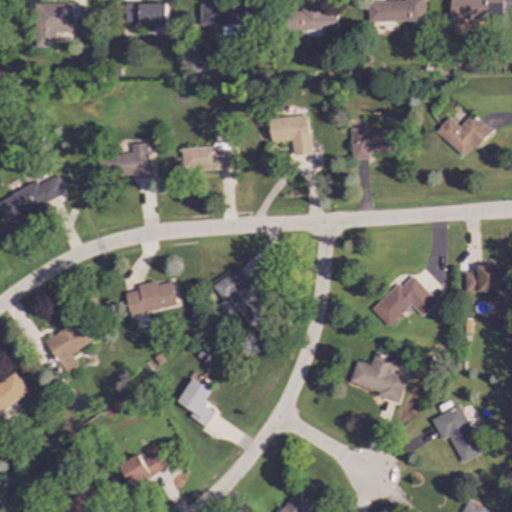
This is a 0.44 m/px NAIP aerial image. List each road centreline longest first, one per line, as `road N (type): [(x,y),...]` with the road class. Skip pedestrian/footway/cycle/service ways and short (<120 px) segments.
road 1 (residential): [(0,305),(85,252),(156,235),(511,211)]
road 2 (residential): [(194,511),(277,419),(312,328),(324,225)]
